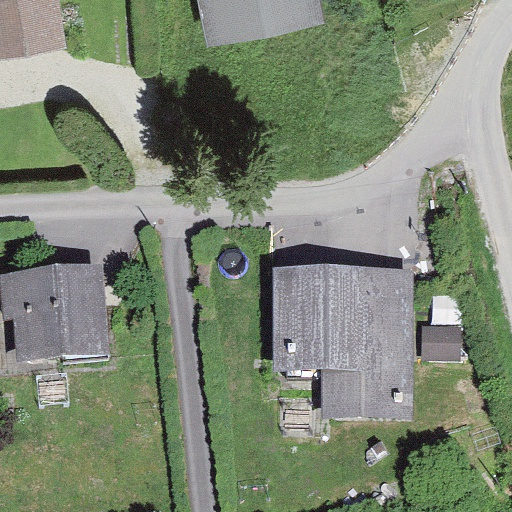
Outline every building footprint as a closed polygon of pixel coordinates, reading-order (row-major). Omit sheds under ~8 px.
[(0,0),(0,37),(52,27),(47,0),(0,0)] [(312,0),(218,0),(221,16),(312,1),(312,0)] [(116,362),(114,285),(15,288),(16,318),(32,317),(33,350),(77,349),(78,363),(116,362)] [(407,290),(290,294),(292,364),(334,363),(335,413),(411,410),(407,290)] [(428,362),(459,363),(459,333),(429,332),(428,362)]
